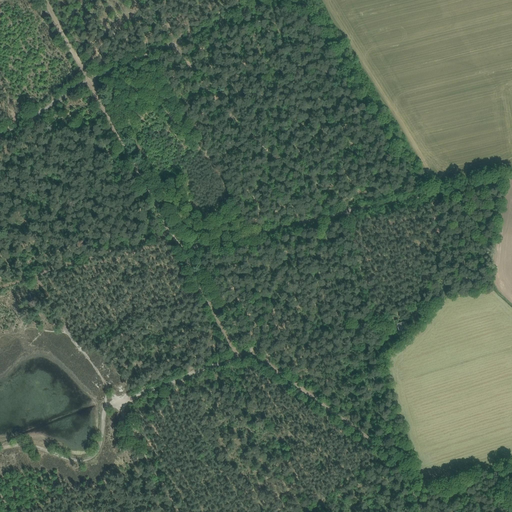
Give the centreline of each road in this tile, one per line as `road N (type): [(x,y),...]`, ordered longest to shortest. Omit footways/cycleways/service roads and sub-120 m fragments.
road 1 (track): [(116,405),(236,350),(335,325),(424,288),(438,240),(431,199),(311,0)]
road 2 (track): [(45,0),(236,350)]
road 3 (track): [(185,252),(511,172)]
road 4 (unknown): [(247,354),(100,83),(90,81)]
road 5 (track): [(0,136),(90,81),(262,0)]
road 6 (track): [(418,511),(407,466),(269,363),(236,350)]
road 7 (track): [(116,405),(104,412),(93,456),(0,449)]
road 8 (track): [(116,405),(37,282)]
road 9 (track): [(37,282),(171,229)]
road 10 (track): [(174,511),(116,405)]
